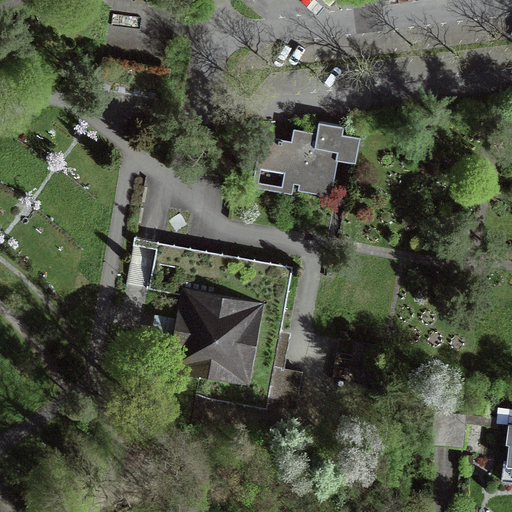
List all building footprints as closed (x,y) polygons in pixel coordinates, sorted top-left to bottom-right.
[(165,73),(102,61),(97,88),(160,100),(165,73)] [(294,129),(292,141),(266,136),(261,167),(301,174),(299,189),(331,195),(337,158),(356,161),(360,137),(343,134),(344,125),(319,121),(317,132),(294,128),(294,129)] [(184,278),(168,368),(201,373),(198,389),(262,400),(268,365),(252,362),(262,305),(279,308),(284,278),(219,267),(216,283),(184,278)] [(435,410),(432,443),(463,446),(465,423),(466,414),(435,410)] [(466,414),(465,423),(496,426),(497,417),(466,414)] [(501,480),(511,480),(511,425),(508,424),(506,442),(509,442),(507,461),(504,460),(501,480)]
